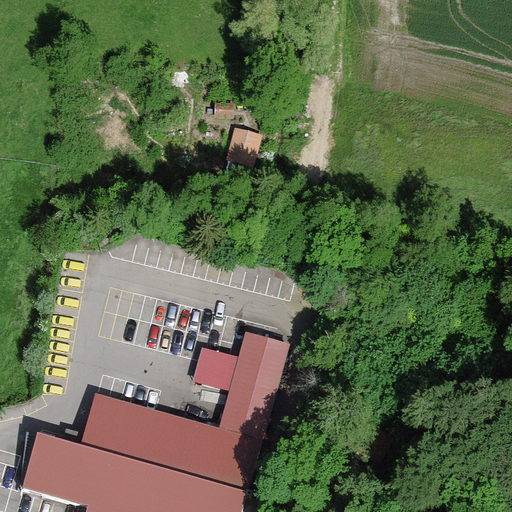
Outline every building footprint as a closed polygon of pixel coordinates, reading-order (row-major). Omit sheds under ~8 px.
[(230,126),(231,112),(212,111),(212,125),(230,126)] [(249,180),(255,143),(230,138),(224,176),(249,180)] [(284,353),(241,342),(220,428),(263,439),(284,353)] [(237,511),(256,448),(87,400),(72,452),(27,440),(12,493),(80,511),(237,511)] [(392,445),(369,432),(356,455),(379,468),(392,445)]
